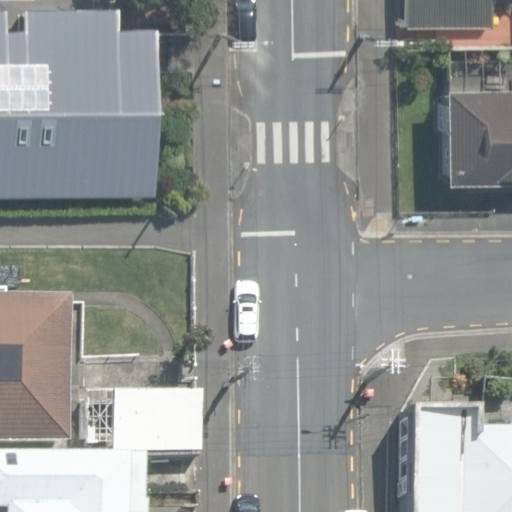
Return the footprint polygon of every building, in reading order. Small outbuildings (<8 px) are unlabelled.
[(400,0),(401,26),(488,26),(487,0),(400,0)] [(0,192),(150,191),(150,26),(112,26),(111,4),(15,4),(15,27),(0,27),(0,192)] [(438,180),(511,178),(511,85),(436,87),(438,180)] [(0,443),(60,443),(58,303),(0,303),(0,443)] [(391,385),(393,511),(511,511),(511,430),(487,431),(486,383),(391,385)] [(107,456),(193,453),(193,393),(107,394),(107,456)] [(193,493),(193,453),(107,456),(0,456),(0,511),(139,511),(139,504),(137,504),(137,494),(193,493)]
